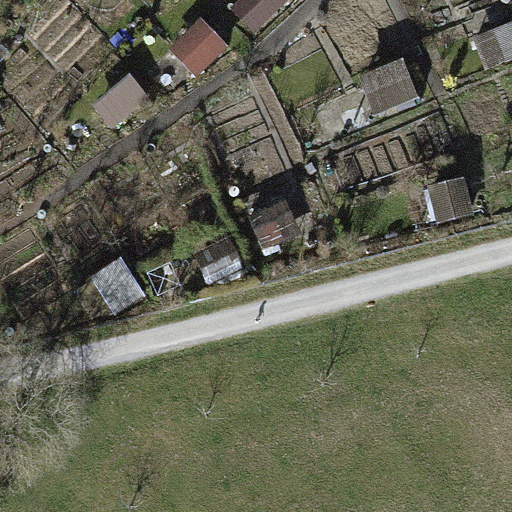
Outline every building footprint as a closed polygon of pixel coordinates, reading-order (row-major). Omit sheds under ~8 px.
[(286,0),(245,0),(231,13),(253,36),(288,2),(286,0)] [(202,22),(172,52),(197,80),(229,50),(202,22)] [(511,27),(478,43),(491,70),(511,60),(511,27)] [(401,64),(362,82),(378,116),(417,97),(401,64)] [(129,79),(96,110),(115,131),(149,100),(129,79)] [(464,183),(430,192),(440,228),(474,219),(464,183)] [(290,197),(246,214),(260,248),(303,231),(290,197)] [(227,241),(196,259),(211,286),(242,268),(227,241)] [(122,263),(91,281),(114,320),(145,301),(122,263)]
